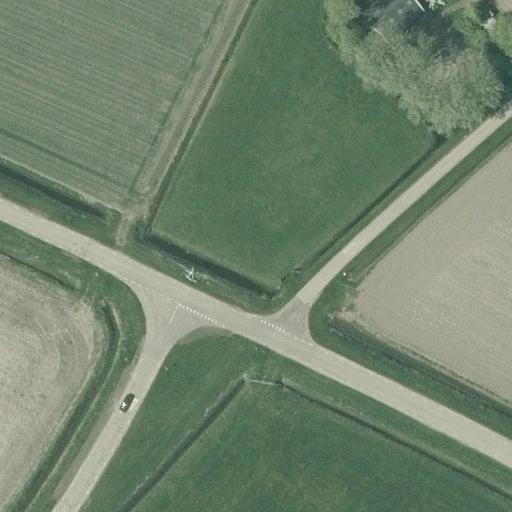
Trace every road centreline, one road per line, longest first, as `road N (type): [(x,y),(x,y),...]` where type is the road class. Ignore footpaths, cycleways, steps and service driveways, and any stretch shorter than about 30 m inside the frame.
road 1 (unclassified): [(278,342),(319,281),(511,106)]
road 2 (tertiary): [(511,459),(278,342)]
road 3 (tertiary): [(64,511),(126,413),(182,298)]
road 4 (tertiary): [(182,298),(0,212)]
